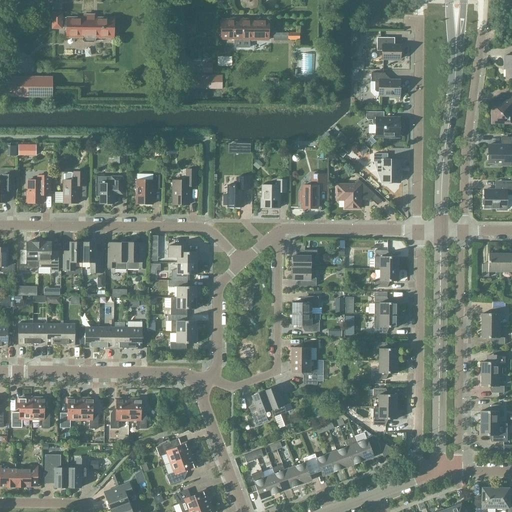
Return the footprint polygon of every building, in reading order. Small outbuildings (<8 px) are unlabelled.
[(93,42),(94,40),(94,38),(113,38),(113,18),(93,18),(93,16),(84,16),(84,18),(61,18),(61,13),(52,13),(52,28),(61,28),(66,28),(66,38),(82,38),(82,40),(84,42),(93,42)] [(268,19),(258,19),(221,19),(221,39),(268,39),(268,19)] [(381,51),(381,59),(400,59),(400,46),(394,46),(394,38),(376,38),(376,51),(381,51)] [(511,55),(503,56),(503,65),(505,65),(505,78),(511,77),(511,55)] [(384,80),(384,73),(370,73),(370,82),(370,92),(374,96),(378,96),(399,96),(399,80),(384,80)] [(191,89),(222,89),(222,75),(191,75),(191,89)] [(51,77),(43,77),(0,76),(0,96),(51,97),(51,77)] [(511,95),(502,96),(502,104),(491,104),(491,123),(510,123),(510,113),(511,112),(511,95)] [(383,119),(383,112),(366,112),(365,118),(367,120),(372,120),(372,123),(373,125),(375,125),(375,137),(399,138),(399,118),(391,118),(391,119),(383,119)] [(511,136),(507,137),(507,145),(488,145),(487,163),(501,163),(501,166),(510,166),(510,149),(511,149),(511,136)] [(355,155),(364,158),(367,149),(359,146),(355,155)] [(154,148),(153,158),(161,158),(161,148),(154,148)] [(125,163),(125,151),(114,151),(113,163),(125,163)] [(400,179),(400,175),(398,174),(399,160),(387,160),(387,154),(373,154),(373,162),(382,162),(382,182),(398,182),(398,181),(400,179)] [(195,187),(195,169),(186,169),(186,181),(172,181),(172,204),(188,205),(189,186),(195,187)] [(85,186),(85,172),(73,172),(73,173),(63,173),(63,180),(63,203),(78,203),(78,192),(78,186),(85,186)] [(324,190),(324,175),(312,174),(311,184),(313,184),(313,186),(302,186),(302,193),(299,192),(299,201),(302,201),(302,208),(317,208),(317,190),(324,190)] [(13,191),(13,175),(3,175),(3,180),(0,179),(0,202),(6,203),(6,191),(13,191)] [(95,175),(95,196),(96,196),(96,195),(99,195),(99,204),(113,204),(113,189),(122,189),(122,177),(96,176),(96,175),(95,175)] [(136,204),(152,204),(152,189),(159,189),(159,175),(152,175),(152,180),(136,180),(136,204)] [(50,195),(50,176),(37,176),(37,181),(27,180),(26,203),(43,203),(43,195),(50,195)] [(223,195),(223,205),(227,205),(227,207),(241,207),(241,189),(248,189),(248,177),(236,177),(236,185),(227,185),(227,195),(223,195)] [(369,200),(374,194),(357,179),(355,182),(355,185),(336,185),(336,200),(344,200),(344,208),(359,208),(360,198),(363,198),(365,200),(369,200)] [(285,192),(285,180),(277,180),(277,186),(262,185),(262,207),(279,208),(279,192),(285,192)] [(511,194),(511,181),(500,181),(500,190),(484,190),(484,199),(482,200),(482,204),(483,206),(483,208),(496,208),(496,210),(506,210),(506,195),(511,194)] [(38,261),(38,242),(26,242),(26,253),(19,252),(19,265),(26,265),(26,261),(38,261)] [(50,268),(50,272),(58,272),(58,253),(50,253),(50,242),(38,242),(38,261),(38,268),(50,268)] [(82,262),(82,243),(70,242),(70,251),(63,251),(63,270),(74,270),(74,262),(82,262)] [(95,252),(95,243),(82,243),(82,262),(90,262),(90,273),(102,273),(102,252),(95,252)] [(126,269),(127,243),(108,243),(108,268),(114,268),(114,269),(126,269)] [(139,268),(145,268),(145,243),(127,243),(126,269),(139,269),(139,268)] [(176,263),(196,263),(196,252),(187,252),(187,246),(168,246),(168,256),(176,257),(176,263)] [(0,266),(0,272),(13,273),(13,260),(6,260),(7,248),(0,247),(0,266)] [(292,268),(310,268),(310,260),(316,260),(316,250),(304,250),(304,256),(292,256),(292,268)] [(379,269),(397,269),(398,257),(387,257),(387,250),(374,250),(374,257),(380,257),(379,269)] [(511,253),(500,254),(500,272),(511,272),(511,277),(511,253)] [(500,272),(500,254),(488,254),(488,264),(481,264),(481,277),(488,277),(488,272),(500,272)] [(196,274),(196,263),(176,263),(176,269),(171,270),(171,280),(187,280),(187,274),(196,274)] [(310,276),(310,268),(292,268),(292,280),(303,280),(303,286),(316,286),(316,276),(310,276)] [(397,281),(397,269),(379,269),(379,280),(374,280),(374,287),(386,287),(387,281),(397,281)] [(168,280),(168,287),(176,287),(176,298),(196,298),(196,297),(197,296),(198,295),(198,292),(197,290),(196,290),(196,287),(187,287),(187,280),(171,280),(168,280)] [(0,307),(10,308),(10,296),(0,295),(0,307)] [(291,314),(311,314),(311,308),(318,308),(318,296),(306,296),(306,303),(292,302),(291,314)] [(386,302),(386,296),(374,296),(374,303),(379,303),(379,315),(397,315),(397,303),(386,302)] [(170,305),(170,315),(186,315),(186,309),(196,309),(196,298),(176,298),(170,297),(170,305)] [(499,326),(499,314),(504,314),(504,307),(492,307),(492,313),(481,313),(481,326),(499,326)] [(167,314),(167,321),(171,321),(171,332),(176,332),(196,332),(196,321),(186,321),(186,315),(170,315),(167,314)] [(311,320),(311,314),(291,314),(291,325),(314,325),(314,332),(319,332),(319,320),(311,320)] [(397,327),(397,315),(379,315),(379,326),(373,326),(373,333),(386,333),(386,327),(397,327)] [(32,344),(32,324),(18,324),(17,345),(24,345),(24,344),(32,344)] [(46,345),(46,324),(32,324),(32,344),(40,344),(40,345),(46,345)] [(60,344),(60,324),(46,324),(46,345),(52,345),(52,344),(60,344)] [(68,345),(74,345),(75,324),(60,324),(60,344),(68,344),(68,345)] [(499,337),(499,326),(481,326),(481,338),(491,338),(491,344),(504,344),(504,338),(499,337)] [(99,347),(99,327),(85,327),(84,348),(91,348),(91,347),(99,347)] [(113,349),(113,327),(99,327),(99,347),(107,347),(107,349),(113,349)] [(127,348),(127,328),(113,327),(113,349),(119,349),(119,347),(127,348)] [(135,349),(141,349),(142,328),(127,328),(127,348),(135,348),(135,349)] [(195,343),(196,332),(176,332),(175,343),(170,343),(170,349),(186,349),(186,343),(195,343)] [(310,348),(319,348),(319,340),(303,340),(303,348),(291,348),(291,360),(310,360),(310,348)] [(378,360),(396,361),(397,349),(386,349),(386,342),(373,342),(373,349),(379,349),(378,360)] [(480,374),(498,374),(501,374),(501,367),(506,367),(506,356),(491,356),(491,362),(480,362),(480,374)] [(317,360),(310,360),(291,360),(291,372),(303,372),(303,384),(316,384),(317,360)] [(396,373),(396,361),(378,360),(378,372),(373,372),(373,379),(385,379),(386,373),(396,373)] [(498,386),(498,374),(480,374),(480,386),(491,387),(491,393),(503,393),(503,386),(498,386)] [(264,391),(271,410),(278,407),(280,414),(292,410),(286,394),(280,396),(276,386),(264,391)] [(385,395),(385,388),(373,388),(373,395),(378,395),(378,407),(396,407),(396,395),(385,395)] [(264,413),(271,410),(264,391),(251,396),(255,406),(249,408),(255,425),(267,421),(264,413)] [(31,419),(31,398),(19,398),(19,412),(11,412),(11,427),(21,428),(21,419),(31,419)] [(41,428),(49,428),(49,413),(44,413),(44,398),(31,398),(31,419),(41,419),(41,428)] [(79,420),(80,398),(67,398),(67,413),(60,413),(59,428),(70,428),(70,419),(79,420)] [(92,413),(92,398),(80,398),(79,420),(89,420),(89,428),(97,428),(98,413),(92,413)] [(128,420),(128,399),(116,399),(116,414),(110,414),(110,428),(118,429),(118,420),(128,420)] [(140,414),(140,399),(128,399),(128,420),(136,420),(137,429),(146,429),(146,414),(140,414)] [(503,412),(503,405),(491,405),(491,411),(480,411),(480,423),(498,423),(498,417),(501,417),(503,415),(503,412)] [(396,419),(396,407),(378,407),(378,418),(372,418),(372,425),(385,425),(385,419),(396,419)] [(498,435),(498,423),(480,423),(480,435),(490,435),(490,442),(503,442),(503,435),(498,435)] [(321,432),(328,430),(326,424),(319,427),(321,432)] [(381,451),(376,438),(371,435),(365,437),(366,439),(356,443),(363,461),(373,457),(372,454),(381,451)] [(190,455),(186,444),(172,449),(169,442),(155,447),(159,457),(167,454),(170,463),(190,455)] [(353,464),(363,461),(356,443),(346,446),(353,464)] [(343,468),(353,464),(346,446),(336,450),(343,468)] [(254,451),(257,459),(263,456),(260,449),(254,451)] [(332,472),(343,468),(336,450),(326,454),(332,472)] [(246,463),(257,459),(254,451),(243,455),(246,463)] [(332,472),(326,454),(316,458),(314,454),(308,456),(314,471),(320,469),(322,476),(332,472)] [(60,468),(60,455),(44,455),(44,477),(54,477),(54,487),(67,487),(67,468),(60,468)] [(181,472),(195,467),(190,455),(170,463),(174,472),(166,475),(169,484),(183,479),(181,472)] [(308,473),(314,471),(308,456),(303,458),(304,462),(294,466),(301,484),(311,480),(308,473)] [(67,487),(80,487),(80,478),(87,478),(87,461),(75,461),(75,468),(67,468),(67,487)] [(291,488),(284,470),(282,464),(272,468),(274,473),(280,491),(291,488)] [(0,486),(15,487),(15,469),(0,469),(0,466),(0,465),(0,486)] [(37,487),(37,466),(29,466),(29,469),(15,469),(15,487),(37,487)] [(291,488),(301,484),(294,466),(284,470),(291,488)] [(270,495),(264,477),(261,470),(251,474),(260,499),(270,495)] [(142,473),(136,476),(140,487),(146,485),(142,473)] [(270,495),(280,491),(274,473),(264,477),(270,495)] [(126,496),(132,494),(128,483),(104,492),(110,510),(128,503),(126,496)] [(495,508),(495,488),(482,488),(481,499),(474,499),(473,511),(486,511),(486,508),(495,508)] [(511,511),(511,499),(508,499),(508,488),(495,488),(495,508),(508,508),(507,511),(511,511)] [(187,489),(173,495),(177,504),(178,504),(181,511),(184,511),(188,511),(188,510),(208,503),(204,491),(190,497),(187,489)] [(469,511),(470,511),(468,511),(463,511),(460,501),(455,503),(454,506),(449,508),(450,511),(469,511)] [(139,511),(138,508),(131,510),(128,503),(110,510),(111,511),(139,511)] [(211,511),(208,503),(188,510),(188,511),(211,511)]
